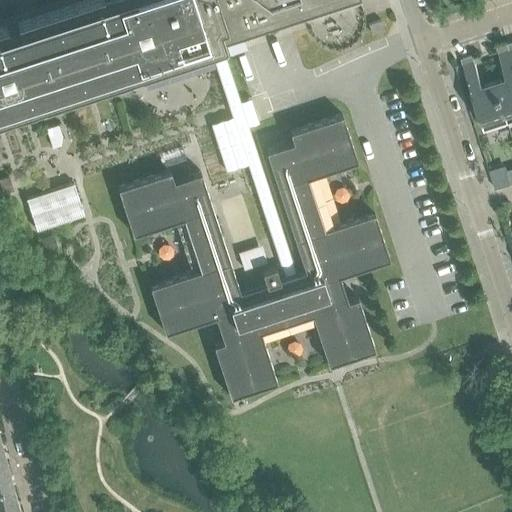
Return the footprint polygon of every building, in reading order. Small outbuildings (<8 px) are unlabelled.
[(71,0),(0,23),(0,117),(210,49),(232,116),(210,123),(226,170),(247,163),(284,276),(296,272),(248,126),(258,122),(250,98),(240,101),(221,45),(225,44),(243,38),(359,0),(71,0)] [(368,25),(371,33),(384,28),(382,20),(368,25)] [(243,38),(225,44),(229,55),(246,49),(243,38)] [(506,75),(495,79),(508,121),(511,119),(511,55),(508,43),(496,46),(506,75)] [(473,54),(461,58),(484,128),(508,121),(495,79),(483,83),(473,54)] [(265,282),(239,291),(200,171),(173,180),(169,170),(117,187),(132,233),(182,217),(199,269),(149,285),(164,332),(215,315),(223,340),(213,344),(230,396),(276,381),(260,331),(311,314),(328,364),(374,349),(357,297),(347,300),(338,274),(389,258),(373,212),(323,228),(306,176),(357,160),(341,114),(289,131),(292,141),(265,150),(304,270),(296,272),(284,276),(278,278),(274,265),(261,270),(265,282)] [(59,124),(46,128),(52,147),(61,145),(62,135),(59,124)] [(181,148),(158,155),(162,167),(185,159),(181,148)] [(497,187),(510,183),(504,164),(489,169),(495,188),(497,187)] [(8,175),(0,177),(0,185),(3,193),(13,190),(8,175)] [(73,182),(26,198),(36,230),(83,214),(73,182)] [(261,244),(237,252),(243,268),(266,261),(261,244)] [(0,467),(0,491),(13,489),(6,465),(0,467)] [(0,491),(0,511),(18,511),(13,489),(0,491)]
